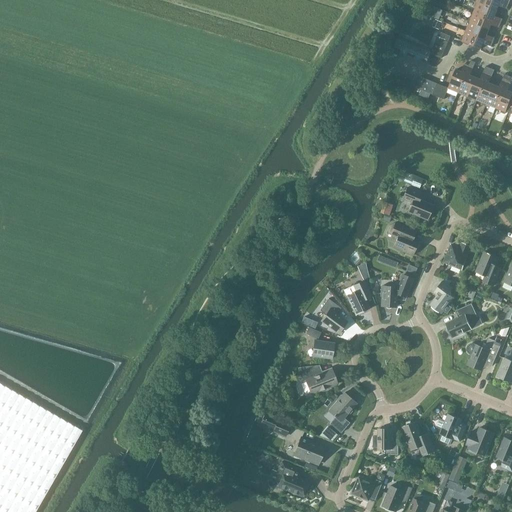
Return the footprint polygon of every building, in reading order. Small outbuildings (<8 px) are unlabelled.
[(497,11),(499,6),(507,10),(510,0),(476,0),(476,3),(497,11)] [(477,7),(474,13),(501,24),(503,20),(495,16),(497,11),(476,3),(474,6),(477,7)] [(433,7),(431,13),(437,16),(440,10),(433,7)] [(422,22),(425,15),(411,10),(405,23),(411,26),(422,22)] [(470,17),(468,22),(488,30),(491,25),(499,28),(501,24),(474,13),(472,18),(470,17)] [(469,26),(466,32),(493,43),(495,39),(486,35),(488,30),(468,22),(466,25),(469,26)] [(440,32),(437,37),(448,42),(451,37),(440,32)] [(491,47),(493,43),(466,32),(464,37),(462,36),(460,41),(481,49),(483,44),(491,47)] [(426,62),(430,54),(431,52),(409,42),(410,41),(406,39),(405,40),(399,37),(394,48),(426,62)] [(435,43),(446,47),(448,42),(437,37),(435,43)] [(432,48),(443,53),(446,47),(435,43),(432,48)] [(430,54),(441,58),(443,53),(432,48),(431,52),(430,54)] [(470,76),(476,63),(471,61),(469,66),(458,92),(468,96),(475,78),(470,76)] [(456,70),(448,89),(437,84),(432,95),(444,100),(447,92),(457,96),(458,92),(469,66),(465,64),(461,72),(456,70)] [(480,80),(475,78),(468,96),(466,99),(470,101),(471,98),(477,100),(490,69),(486,67),(480,80)] [(481,105),(485,107),(494,86),(489,84),(494,71),(490,69),(477,100),(482,102),(481,105)] [(490,105),(496,108),(509,77),(504,75),(499,88),(494,86),(485,107),(489,108),(490,105)] [(416,88),(421,91),(426,80),(420,77),(416,88)] [(511,92),(508,91),(511,80),(511,78),(509,77),(496,108),(501,110),(500,113),(505,115),(506,111),(508,112),(511,103),(511,92)] [(421,91),(427,93),(431,82),(426,80),(421,91)] [(437,84),(431,82),(427,93),(432,95),(437,84)] [(423,180),(407,173),(403,182),(419,189),(423,180)] [(407,188),(403,199),(412,203),(408,212),(427,220),(433,206),(420,200),(422,194),(407,188)] [(391,197),(387,208),(393,210),(396,199),(391,197)] [(416,232),(410,230),(395,224),(389,226),(386,234),(397,238),(393,247),(413,255),(419,241),(414,239),(416,232)] [(457,247),(451,245),(444,262),(462,270),(471,247),(462,243),(461,248),(458,246),(457,247)] [(350,256),(356,260),(362,252),(357,248),(350,256)] [(383,249),(381,254),(399,261),(401,257),(383,249)] [(483,282),(487,283),(494,286),(499,274),(501,269),(495,266),(498,258),(484,252),(476,272),(486,276),(483,282)] [(392,259),(389,265),(396,268),(398,262),(392,259)] [(409,265),(406,271),(414,274),(417,269),(409,265)] [(368,275),(363,277),(364,281),(369,290),(371,289),(368,275)] [(381,286),(380,297),(382,297),(382,306),(396,307),(396,295),(400,296),(406,298),(413,279),(404,276),(399,288),(381,286)] [(364,281),(353,286),(356,292),(347,296),(356,315),(370,308),(368,306),(366,300),(372,297),(370,293),(369,290),(364,281)] [(443,281),(435,292),(438,295),(430,305),(442,313),(444,311),(447,314),(452,308),(448,305),(454,298),(448,294),(452,288),(449,285),(444,282),(443,281)] [(328,299),(319,311),(325,316),(321,321),(338,334),(347,322),(337,314),(341,308),(328,299)] [(477,317),(472,304),(456,311),(459,319),(447,324),(453,337),(471,329),(482,324),(479,317),(477,317)] [(304,317),(301,323),(307,325),(310,319),(304,317)] [(502,330),(500,334),(506,337),(510,327),(502,330)] [(321,333),(309,328),(306,334),(318,339),(321,333)] [(472,355),(468,365),(482,370),(488,355),(496,358),(502,344),(489,338),(485,349),(476,345),(475,344),(472,344),(470,344),(469,345),(467,347),(467,349),(467,351),(469,353),(470,354),(472,355)] [(334,343),(314,340),(312,356),(332,359),(334,343)] [(511,361),(505,358),(501,368),(497,377),(511,382),(511,361)] [(319,365),(298,368),(300,382),(306,381),(311,394),(337,384),(332,370),(322,373),(319,365)] [(0,511),(32,511),(78,434),(0,387),(0,511)] [(344,418),(356,404),(344,393),(329,411),(335,417),(330,424),(341,433),(350,423),(344,418)] [(262,405),(259,413),(268,416),(271,408),(262,405)] [(460,426),(462,420),(448,414),(445,422),(441,420),(440,421),(440,420),(437,426),(438,426),(438,427),(442,429),(440,434),(441,434),(439,439),(440,440),(440,441),(449,444),(449,443),(450,444),(453,439),(454,440),(454,439),(460,442),(466,428),(460,426)] [(285,437),(289,425),(265,416),(263,422),(262,425),(266,426),(266,427),(275,430),(274,432),(285,437)] [(412,450),(420,447),(423,456),(435,451),(429,434),(422,437),(417,422),(403,427),(412,450)] [(251,427),(245,442),(254,446),(260,431),(251,427)] [(339,434),(331,428),(325,436),(332,442),(339,434)] [(387,455),(398,455),(398,443),(392,443),(392,430),(389,430),(388,428),(383,428),(382,430),(379,430),(378,436),(378,449),(387,449),(387,455)] [(485,456),(495,433),(480,428),(478,433),(472,431),(466,445),(471,447),(469,451),(476,454),(477,452),(485,456)] [(325,447),(302,438),(294,455),(317,465),(325,447)] [(511,440),(505,438),(497,457),(503,459),(504,462),(501,467),(511,471),(511,440)] [(257,452),(263,458),(268,453),(263,447),(257,452)] [(459,457),(449,480),(453,482),(463,459),(459,457)] [(286,490),(302,497),(308,481),(297,477),(300,469),(282,462),(277,473),(283,475),(281,480),(280,479),(276,488),(285,491),(286,490)] [(390,468),(386,475),(392,478),(395,470),(390,468)] [(443,472),(438,483),(446,486),(450,475),(443,472)] [(375,483),(365,480),(359,477),(352,494),(369,501),(370,498),(372,493),(378,495),(383,482),(376,480),(375,483)] [(402,499),(407,501),(413,488),(402,484),(400,489),(391,486),(382,506),(397,511),(402,499)] [(433,511),(436,505),(428,501),(429,498),(424,496),(422,501),(415,498),(408,511),(433,511)]
